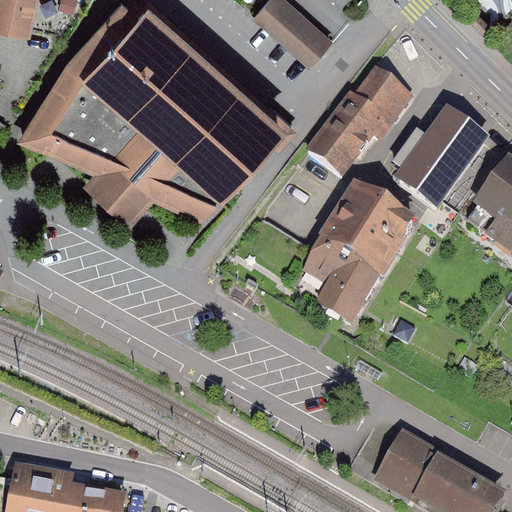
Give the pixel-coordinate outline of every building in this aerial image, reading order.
[(0,0),(0,27),(41,36),(49,0),(0,0)] [(337,37),(293,0),(268,0),(255,16),(314,65),(337,37)] [(281,131),(144,9),(137,17),(123,4),(72,61),(24,138),(103,173),(105,171),(131,195),(142,184),(153,194),(152,195),(203,218),(281,131)] [(9,61),(0,59),(0,114),(1,114),(9,61)] [(388,141),(420,101),(383,71),(351,111),(388,141)] [(356,180),(388,141),(351,111),(319,150),(356,180)] [(448,213),(493,152),(444,116),(399,178),(448,213)] [(511,161),(475,211),(511,238),(511,161)] [(416,226),(361,190),(307,273),(362,309),(416,226)] [(475,485),(402,443),(382,480),(438,511),(495,511),(502,500),(493,495),(475,485)] [(116,511),(118,503),(13,481),(6,511),(116,511)]
